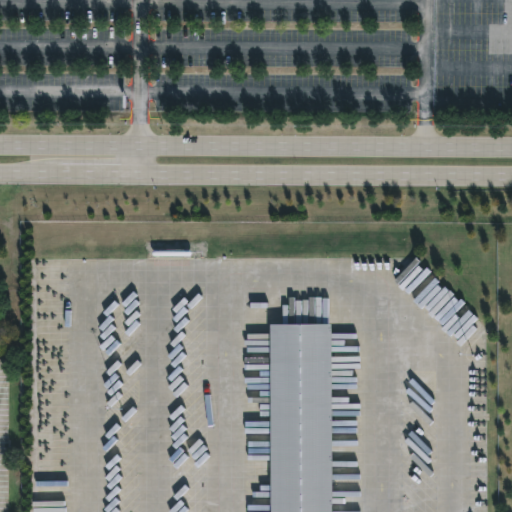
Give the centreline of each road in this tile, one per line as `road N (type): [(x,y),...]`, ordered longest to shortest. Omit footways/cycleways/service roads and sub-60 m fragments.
road 1 (primary): [(511,151),(0,148)]
road 2 (primary): [(0,173),(511,176)]
